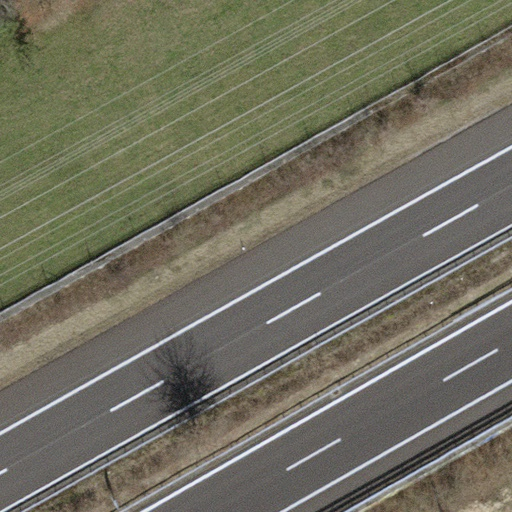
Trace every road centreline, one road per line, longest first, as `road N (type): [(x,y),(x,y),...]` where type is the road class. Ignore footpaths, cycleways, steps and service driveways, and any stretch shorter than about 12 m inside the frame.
road 1 (motorway): [(511,186),(0,474)]
road 2 (motorway): [(216,511),(511,343)]
